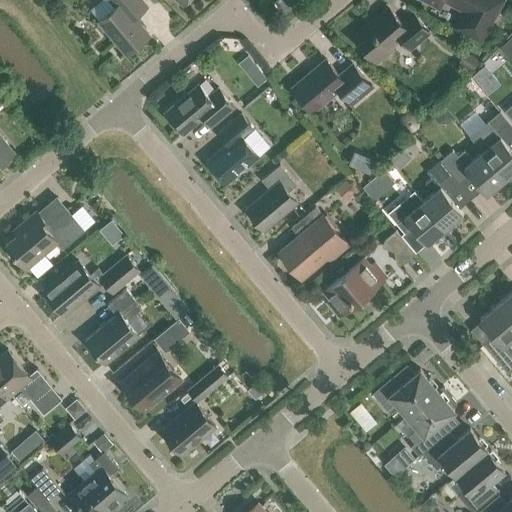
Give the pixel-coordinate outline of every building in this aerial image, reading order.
[(112,0),(116,5),(99,19),(127,53),(149,35),(139,23),(141,21),(136,15),(147,6),(141,0),(112,0)] [(296,6),(291,0),(276,0),(275,1),(286,14),(296,6)] [(426,0),(439,7),(443,0),(445,0),(464,10),(455,27),(480,41),(502,0),(426,0)] [(402,23),(389,7),(354,36),(369,53),(371,51),(378,60),(392,49),(390,47),(401,38),(409,48),(429,31),(414,13),(402,23)] [(339,74),(326,59),(292,87),(312,110),(339,88),(352,104),(372,87),(352,63),(339,74)] [(208,95),(198,83),(165,111),(183,133),(206,114),(214,123),(234,106),(218,87),(208,95)] [(511,124),(500,111),(483,125),(470,135),(483,151),(505,178),(511,171),(511,149),(509,146),(511,144),(511,124)] [(254,128),(242,113),(219,132),(227,143),(206,160),(225,183),(259,155),(243,136),(254,128)] [(0,163),(14,152),(0,135),(0,163)] [(411,144),(400,151),(408,164),(419,157),(411,144)] [(453,149),(440,160),(461,186),(473,176),(487,193),(505,178),(483,151),(472,159),(464,149),(457,155),(453,149)] [(461,186),(440,160),(427,171),(432,177),(425,182),(433,192),(423,200),(414,190),(445,228),(463,213),(450,196),(461,186)] [(297,184),(280,164),(261,179),(269,189),(246,208),(264,230),(298,202),(289,191),(297,184)] [(361,189),(351,176),(338,187),(348,199),(361,189)] [(372,179),(363,187),(374,199),(382,192),(372,179)] [(427,243),(445,228),(414,190),(388,212),(405,233),(414,226),(427,243)] [(84,229),(66,207),(47,223),(37,210),(23,222),(27,226),(6,244),(26,268),(57,242),(62,248),(84,229)] [(348,245),(316,207),(293,226),(300,236),(282,251),(302,275),(328,252),(333,258),(348,245)] [(415,254),(395,230),(385,239),(381,247),(394,252),(396,265),(403,263),(415,254)] [(387,277),(368,254),(319,294),(339,317),(387,277)] [(139,270),(127,255),(103,274),(98,268),(90,275),(78,261),(44,290),(64,314),(104,281),(113,292),(139,270)] [(152,263),(139,274),(149,286),(162,274),(152,263)] [(142,308),(126,288),(107,304),(116,314),(86,339),(105,363),(139,334),(127,320),(142,308)] [(511,291),(498,303),(511,319),(511,291)] [(180,296),(167,307),(176,317),(189,307),(180,296)] [(511,319),(498,303),(480,318),(494,334),(483,343),(508,373),(511,369),(511,355),(511,353),(511,319)] [(189,331),(179,318),(157,336),(168,349),(189,331)] [(0,379),(11,393),(20,386),(44,414),(62,398),(37,368),(29,374),(8,349),(0,355),(0,379)] [(180,377),(159,353),(123,383),(143,408),(180,377)] [(228,375),(218,364),(187,390),(197,401),(228,375)] [(407,415),(438,389),(420,368),(404,382),(396,373),(373,392),(387,409),(396,401),(407,415)] [(0,402),(11,393),(0,379),(0,421),(4,418),(0,413),(0,407),(0,408),(0,407),(0,402)] [(442,385),(438,389),(407,415),(418,428),(409,435),(415,442),(411,446),(419,455),(423,452),(446,433),(438,423),(455,409),(452,406),(457,402),(442,385)] [(216,426),(195,402),(162,430),(182,454),(216,426)] [(377,421),(360,402),(349,412),(365,431),(377,421)] [(81,438),(71,425),(51,441),(61,454),(81,438)] [(457,474),(487,448),(470,427),(453,442),(446,433),(423,452),(437,468),(446,461),(457,474)] [(111,442),(102,431),(91,440),(99,451),(111,442)] [(23,440),(11,451),(19,461),(32,450),(23,440)] [(408,468),(419,460),(411,448),(400,456),(408,468)] [(487,448),(457,474),(468,487),(459,495),(473,511),(499,490),(491,480),(505,469),(487,448)] [(85,481),(109,509),(127,494),(110,475),(119,467),(105,451),(89,464),(96,472),(85,481)] [(42,468),(30,478),(49,500),(61,490),(42,468)] [(57,511),(48,501),(49,500),(30,478),(29,479),(36,487),(27,495),(41,511),(32,511),(30,509),(25,511),(57,511)] [(105,511),(109,509),(85,481),(67,496),(80,511),(105,511)] [(511,511),(511,498),(503,506),(495,497),(478,511),(511,511)]
